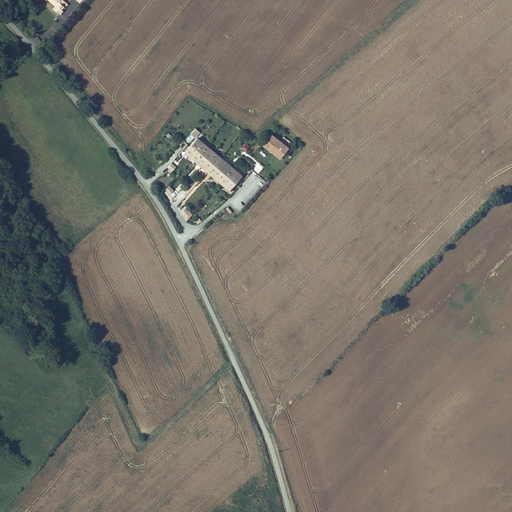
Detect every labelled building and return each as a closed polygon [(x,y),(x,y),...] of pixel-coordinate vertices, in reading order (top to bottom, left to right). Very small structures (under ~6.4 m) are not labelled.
[(54,0),(56,1),(54,3),(52,6),(59,12),(63,8),(62,7),(60,6),(63,2),(65,4),(68,0),(67,0),(54,0)] [(270,131),(263,139),(279,154),(286,146),(270,131)] [(226,192),(241,178),(200,133),(185,146),(226,192)] [(241,148),(245,152),(250,147),(246,143),(241,148)] [(171,163),(166,169),(172,173),(176,167),(171,163)] [(169,186),(165,190),(170,195),(174,191),(169,186)] [(186,221),(193,215),(186,207),(179,213),(186,221)]
